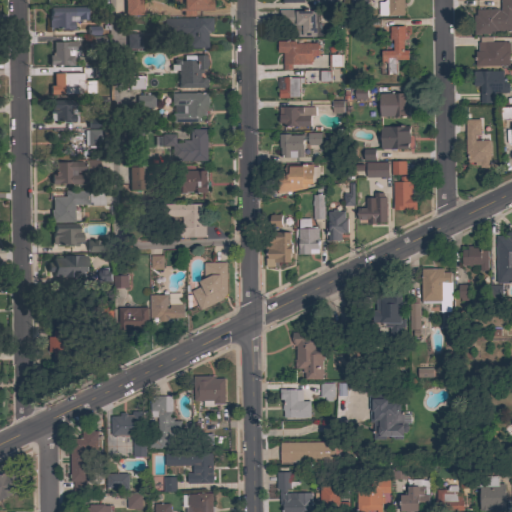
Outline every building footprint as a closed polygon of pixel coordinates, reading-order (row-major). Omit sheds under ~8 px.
[(124,15),(123,0),(141,0),(141,14),(124,15)] [(175,10),(175,0),(211,0),(211,10),(175,10)] [(318,0),(319,10),(333,10),(332,0),(318,0)] [(403,0),(403,15),(378,15),(378,2),(383,2),(385,0),(403,0)] [(476,15),(476,10),(498,9),(498,10),(500,10),(500,0),(511,0),(511,31),(498,31),(498,34),(473,34),(473,15),(476,15)] [(71,29),(60,29),(60,27),(47,28),(47,15),(49,15),(49,7),(71,7),(71,29)] [(295,37),(295,23),(279,24),(278,9),(308,9),(308,11),(314,11),(314,22),(316,22),(316,34),(314,34),(314,36),(295,37)] [(210,31),(208,31),(207,32),(207,33),(205,33),(206,47),(186,48),(186,40),(181,40),(181,35),(163,36),(163,18),(210,17),(210,31)] [(404,39),(403,39),(403,50),(407,50),(407,59),(395,60),(395,64),(396,64),(396,75),(387,75),(387,63),(381,63),(381,60),(379,60),(379,55),(381,54),(381,50),(382,50),(382,39),(389,39),(389,26),(404,26),(404,39)] [(126,48),(125,33),(140,33),(140,48),(126,48)] [(101,49),(88,49),(88,36),(101,36),(101,49)] [(318,55),(311,56),(311,64),(291,64),(292,69),(283,69),(282,52),(277,52),(277,41),(294,40),(295,43),(317,43),(318,55)] [(77,57),(71,57),(71,64),(48,65),(48,55),(52,55),(52,41),(77,41),(77,57)] [(475,66),(475,52),(478,51),(478,42),(505,41),(505,42),(509,42),(509,52),(508,52),(508,65),(475,66)] [(341,67),(328,67),(328,54),(341,54),(341,67)] [(177,70),(170,70),(170,64),(173,64),(173,59),(179,58),(179,60),(183,60),(183,55),(205,55),(205,65),(204,65),(204,69),(200,69),(200,72),(198,72),(198,77),(203,77),(203,79),(205,79),(205,86),(203,86),(203,87),(177,88),(177,70)] [(473,86),(473,71),(502,70),(503,78),(506,78),(506,83),(508,83),(508,93),(495,93),(495,101),(491,101),(491,103),(480,103),(479,86),(473,86)] [(81,80),(74,80),(74,94),(49,94),(48,85),(52,85),(52,73),(81,72),(81,80)] [(124,89),(124,76),(141,76),(141,88),(124,89)] [(278,98),(278,90),(284,89),(284,86),(282,86),(282,83),(283,83),(283,77),(303,77),(303,83),(299,84),(299,97),(278,98)] [(352,101),(364,100),(363,90),(351,90),(352,101)] [(170,122),(170,113),(183,113),(183,105),(170,105),(170,93),(205,93),(206,115),(199,115),(199,121),(170,122)] [(379,117),(379,94),(406,93),(406,100),(404,100),(404,106),(408,106),(409,116),(379,117)] [(135,107),(135,95),(153,94),(153,107),(135,107)] [(72,100),(73,122),(62,122),(62,120),(49,120),(49,108),(50,108),(50,100),(72,100)] [(332,100),(343,100),(343,113),(332,114),(332,100)] [(315,116),(310,116),(310,126),(291,126),(291,127),(283,127),(283,123),(279,123),(279,121),(277,121),(277,116),(279,116),(279,107),(314,107),(315,116)] [(511,120),(500,120),(500,107),(511,107),(511,120)] [(480,119),(480,134),(481,134),(481,140),(489,140),(489,168),(488,168),(487,169),(482,169),(481,168),(479,168),(479,166),(474,166),(474,162),(467,162),(467,154),(465,154),(465,119),(480,119)] [(380,149),(380,126),(409,126),(409,143),(407,143),(408,148),(380,149)] [(100,130),(104,130),(104,137),(100,137),(100,147),(87,147),(87,145),(84,145),(83,129),(100,129),(100,130)] [(179,161),(178,156),(170,157),(170,145),(159,146),(159,144),(156,144),(155,136),(159,136),(160,136),(160,134),(173,133),(173,143),(183,142),(183,140),(190,140),(190,129),(206,129),(207,161),(179,161)] [(132,147),(131,130),(141,130),(142,146),(132,147)] [(307,145),(307,133),(321,132),(321,145),(307,145)] [(280,157),(280,148),(279,148),(278,134),(290,134),(290,135),(302,135),(303,157),(280,157)] [(372,150),(353,151),(353,163),(372,163),(372,150)] [(97,161),(99,161),(100,170),(98,170),(98,172),(85,172),(85,159),(97,159),(97,161)] [(84,171),(78,171),(78,172),(75,172),(75,174),(86,174),(86,183),(50,184),(50,174),(53,174),(53,161),(84,161),(84,171)] [(405,174),(391,174),(390,161),(405,161),(405,174)] [(366,177),(365,162),(388,162),(388,177),(366,177)] [(312,166),(318,166),(318,182),(312,182),(312,183),(306,184),(306,188),(277,194),(276,173),(283,173),(283,168),(285,166),(285,164),(312,164),(312,166)] [(128,166),(141,166),(141,175),(143,175),(143,189),(128,189),(128,166)] [(193,193),(193,191),(186,192),(186,193),(173,193),(173,182),(173,171),(205,170),(206,181),(207,192),(193,193)] [(399,181),(399,176),(406,176),(406,181),(415,181),(416,210),(393,210),(393,182),(399,181)] [(340,191),(345,187),(345,183),(348,183),(348,182),(353,182),(353,206),(343,206),(343,194),(340,191)] [(50,221),(49,209),(51,209),(51,197),(64,197),(64,191),(87,190),(87,192),(103,192),(103,205),(90,205),(90,202),(87,202),(87,203),(72,204),(72,221),(50,221)] [(386,222),(375,222),(375,223),(368,224),(367,219),(357,219),(357,208),(373,207),(373,193),(383,192),(383,197),(386,197),(386,222)] [(313,219),(312,195),(323,195),(324,219),(313,219)] [(176,237),(175,221),(182,221),(182,216),(166,216),(166,204),(206,203),(206,214),(205,214),(205,237),(176,237)] [(347,233),(340,233),(340,240),(328,241),(327,212),(344,211),(344,219),(346,219),(347,233)] [(270,227),(269,215),(281,215),(281,227),(270,227)] [(298,254),(298,218),(309,218),(310,227),(316,227),(316,228),(318,228),(318,254),(298,254)] [(75,232),(80,232),(80,245),(63,245),(63,244),(51,244),(50,232),(52,232),(52,224),(75,223),(75,232)] [(289,244),(291,244),(291,253),(289,253),(289,262),(274,262),(274,266),(265,267),(265,258),(267,258),(267,250),(265,250),(265,232),(289,232),(289,244)] [(505,235),(505,232),(511,232),(511,283),(496,283),(496,235),(505,235)] [(83,254),(97,254),(97,242),(83,242),(83,254)] [(479,271),(479,265),(461,265),(461,249),(467,249),(467,246),(471,246),(471,248),(480,248),(480,250),(488,250),(487,271),(479,271)] [(84,263),(86,263),(86,271),(84,271),(84,276),(78,276),(78,275),(70,276),(70,277),(62,277),(62,276),(52,276),(52,271),(47,271),(47,262),(52,262),(52,258),(61,258),(61,255),(84,255),(84,263)] [(163,268),(150,268),(150,255),(163,255),(163,268)] [(222,299),(200,310),(191,291),(201,286),(198,281),(203,279),(203,263),(226,262),(227,293),(222,299)] [(442,268),(442,272),(450,272),(450,282),(451,282),(451,300),(450,300),(450,312),(440,312),(440,303),(421,303),(421,269),(442,268)] [(111,281),(108,281),(109,285),(98,285),(98,271),(101,270),(101,269),(107,269),(108,270),(110,270),(111,281)] [(112,275),(126,275),(127,287),(112,288),(112,275)] [(468,284),(469,297),(467,297),(467,300),(460,300),(460,298),(458,298),(458,285),(468,284)] [(384,323),(380,323),(380,322),(372,322),(372,310),(376,310),(376,298),(384,298),(384,293),(391,293),(391,291),(400,291),(400,301),(402,301),(401,311),(400,311),(400,319),(404,319),(404,331),(400,331),(400,339),(390,339),(390,327),(384,327),(384,323)] [(167,294),(167,307),(169,307),(169,303),(184,302),(184,317),(149,318),(149,295),(167,294)] [(178,295),(164,296),(164,306),(179,306),(178,295)] [(409,329),(409,303),(412,303),(412,297),(417,297),(417,303),(419,303),(419,329),(409,329)] [(148,328),(138,329),(138,327),(130,328),(130,329),(128,329),(128,332),(118,332),(118,330),(117,330),(117,325),(118,325),(117,308),(147,307),(148,328)] [(341,322),(350,322),(350,338),(331,338),(331,324),(341,324),(341,322)] [(48,337),(52,337),(52,333),(54,333),(54,330),(72,330),(73,358),(54,358),(54,355),(53,355),(53,352),(48,352),(48,337)] [(304,379),(304,372),(302,372),(302,369),(294,369),(294,360),(296,360),(295,346),(294,346),(294,343),(292,343),(292,332),(314,332),(314,347),(324,347),(324,360),(322,360),(322,379),(304,379)] [(433,377),(417,377),(417,368),(432,368),(433,377)] [(224,404),(214,404),(214,407),(203,407),(203,401),(193,401),(193,376),(214,375),(214,378),(224,378),(224,404)] [(334,397),(332,397),(332,401),(324,401),(324,397),(320,397),(319,383),(334,383),(334,397)] [(283,418),(283,410),(282,410),(282,405),(283,405),(283,400),(279,400),(279,389),(301,389),(302,401),(309,400),(309,417),(283,418)] [(387,395),(387,403),(399,403),(399,411),(401,411),(401,414),(402,414),(402,423),(405,423),(407,425),(407,430),(405,433),(402,433),(402,436),(402,439),(392,439),(392,437),(390,437),(390,436),(385,436),(385,439),(373,439),(373,422),(370,422),(370,410),(368,410),(368,395),(387,395)] [(150,417),(149,396),(171,396),(171,411),(171,418),(172,418),(172,421),(181,420),(181,434),(173,435),(173,437),(171,437),(172,446),(161,446),(161,448),(148,449),(147,431),(157,431),(157,417),(150,417)] [(132,435),(110,435),(110,416),(120,416),(120,413),(126,413),(126,415),(132,415),(132,411),(143,411),(143,435),(146,435),(146,447),(145,447),(145,457),(133,457),(132,435)] [(69,438),(82,438),(82,431),(97,431),(97,448),(86,448),(87,492),(73,492),(73,482),(70,482),(69,438)] [(201,449),(200,434),(212,433),(213,448),(201,449)] [(333,442),(333,462),(315,462),(315,460),(295,460),(295,462),(291,462),(291,464),(280,464),(279,442),(333,442)] [(186,473),(192,473),(192,465),(165,466),(164,454),(212,453),(212,483),(186,483),(186,473)] [(391,479),(391,465),(406,465),(406,479),(391,479)] [(0,474),(10,469),(21,490),(0,500),(0,474)] [(289,472),(290,489),(286,489),(286,493),(311,493),(311,511),(282,511),(282,505),(279,505),(279,489),(276,489),(276,472),(289,472)] [(128,488),(105,488),(105,473),(128,473),(128,488)] [(479,487),(471,488),(471,476),(497,475),(498,484),(504,483),(505,510),(479,511),(479,487)] [(162,477),(176,477),(176,492),(163,492),(162,477)] [(381,497),(383,497),(383,503),(381,503),(381,511),(376,511),(376,510),(356,511),(356,481),(389,480),(389,493),(381,493),(381,497)] [(436,511),(436,490),(445,490),(445,492),(448,492),(448,485),(457,485),(457,492),(461,492),(461,500),(463,500),(463,510),(436,511)] [(348,511),(319,511),(319,486),(338,486),(338,502),(348,502),(348,511)] [(423,486),(423,495),(428,495),(428,505),(418,505),(418,511),(413,511),(405,511),(400,511),(400,495),(407,495),(407,486),(423,486)] [(197,495),(197,493),(212,493),(212,511),(185,511),(185,507),(181,507),(181,495),(197,495)] [(126,509),(126,494),(141,494),(141,508),(126,509)] [(169,503),(170,510),(170,511),(153,511),(153,504),(169,503)]
